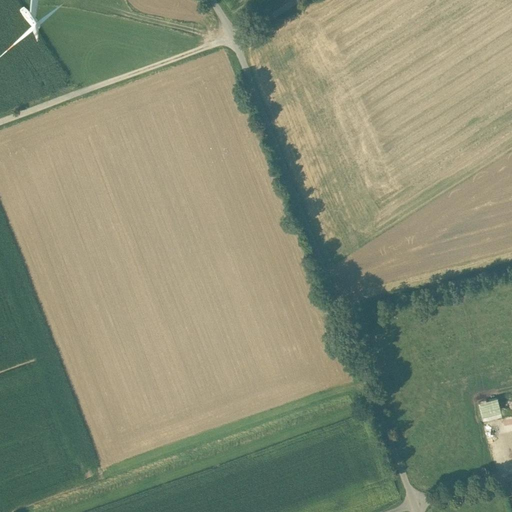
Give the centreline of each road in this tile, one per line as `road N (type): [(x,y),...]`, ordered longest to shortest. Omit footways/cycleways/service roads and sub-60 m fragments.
road 1 (unclassified): [(237,38),(415,511)]
road 2 (track): [(237,38),(0,124)]
road 3 (track): [(76,0),(226,42)]
